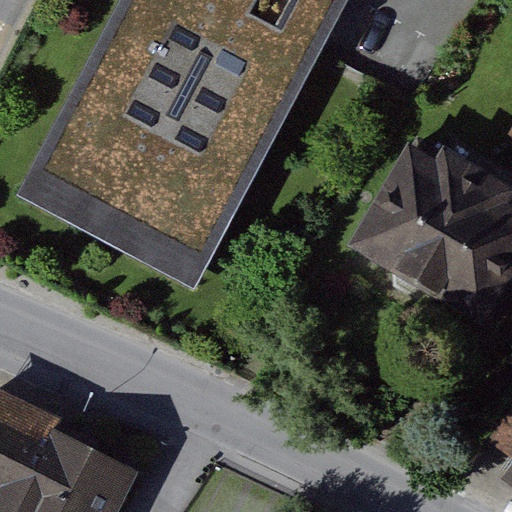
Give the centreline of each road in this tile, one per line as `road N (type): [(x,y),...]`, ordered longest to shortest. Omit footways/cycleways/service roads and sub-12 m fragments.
road 1 (residential): [(225,415),(0,317)]
road 2 (residential): [(407,511),(225,415)]
